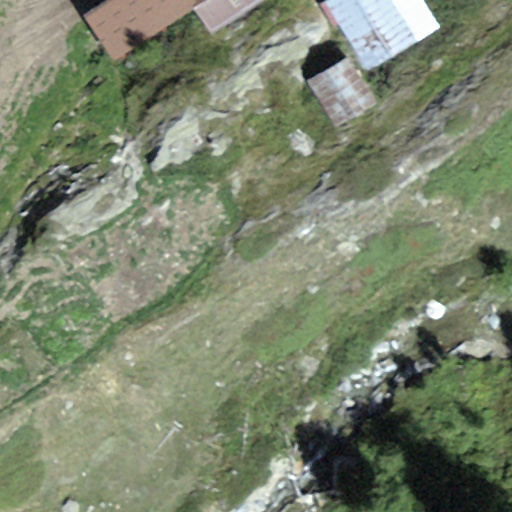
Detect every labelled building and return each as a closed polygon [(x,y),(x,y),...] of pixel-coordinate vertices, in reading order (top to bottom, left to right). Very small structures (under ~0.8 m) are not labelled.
[(196,0),(195,0),(116,0),(93,16),(117,52),(196,0)] [(195,0),(196,0),(213,26),(251,0),(195,0)] [(386,0),(336,0),(331,3),(366,65),(410,40),(391,6),(386,0)] [(401,0),(391,6),(410,40),(432,28),(416,0),(401,0)] [(346,61),(313,82),(337,121),(370,100),(346,61)]
